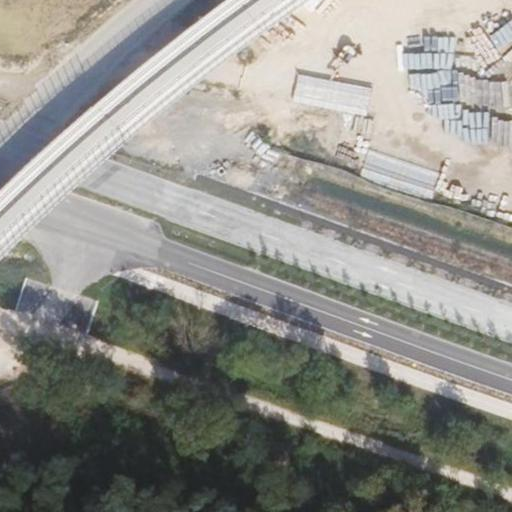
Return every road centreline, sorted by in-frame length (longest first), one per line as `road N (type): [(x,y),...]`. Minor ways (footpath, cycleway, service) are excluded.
road 1 (secondary): [(0,194),(511,380)]
road 2 (tertiary): [(0,154),(164,0)]
road 3 (track): [(0,84),(171,159)]
